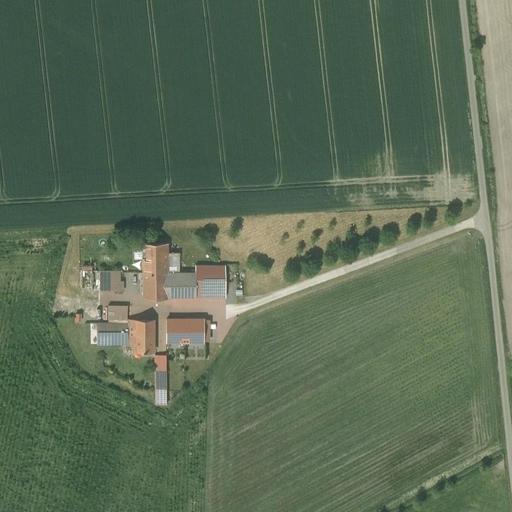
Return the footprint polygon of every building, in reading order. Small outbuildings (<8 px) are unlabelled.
[(168,241),(142,241),(141,295),(226,296),(226,262),(199,262),(199,270),(179,270),(180,252),(168,252),(168,241)] [(119,270),(100,270),(100,290),(122,291),(123,281),(119,281),(119,270)] [(106,323),(97,323),(97,344),(129,343),(129,351),(154,351),(154,320),(128,320),(127,304),(106,304),(106,323)] [(213,319),(168,318),(167,340),(212,341),(213,319)] [(165,350),(155,350),(156,404),(166,404),(165,350)]
